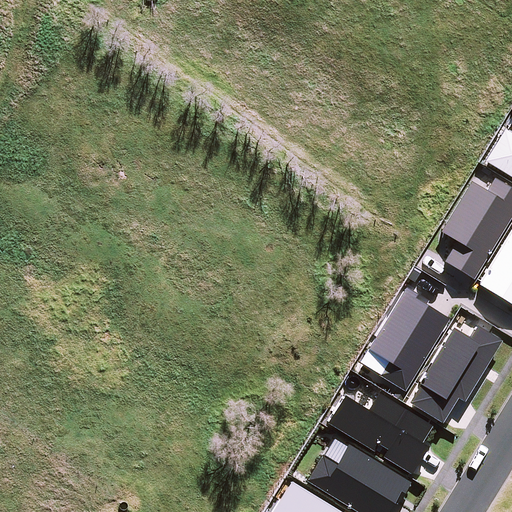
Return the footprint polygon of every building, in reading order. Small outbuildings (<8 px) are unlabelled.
[(511,135),(504,131),(484,162),(511,179),(511,135)] [(444,263),(473,281),(511,216),(511,190),(493,179),(486,192),(471,183),(440,232),(456,244),(444,263)] [(511,230),(478,286),(511,306),(511,230)] [(420,273),(413,269),(407,279),(414,283),(420,273)] [(405,393),(448,320),(425,306),(427,303),(405,289),(367,351),(387,363),(378,376),(405,393)] [(419,386),(408,404),(441,425),(457,399),(464,403),(501,342),(476,327),(469,339),(451,328),(417,384),(419,386)] [(343,396),(326,423),(411,476),(428,448),(421,444),(431,428),(378,395),(368,411),(343,396)] [(322,455),(305,482),(354,511),(387,511),(393,503),(397,505),(409,483),(347,445),(337,464),(322,455)] [(278,501),(271,511),(338,511),(284,479),(273,498),(278,501)]
